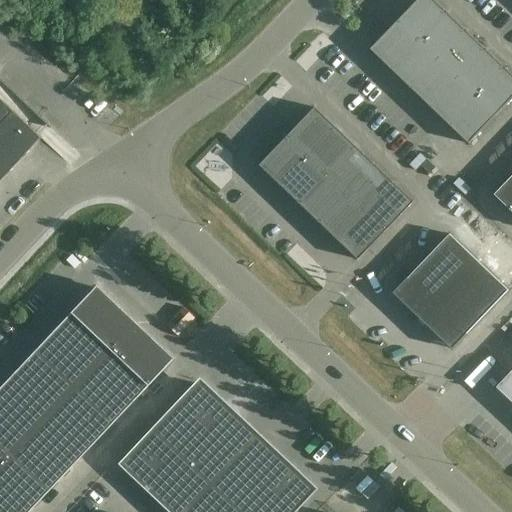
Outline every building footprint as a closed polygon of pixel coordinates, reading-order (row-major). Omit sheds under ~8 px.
[(370,49),(390,68),(468,144),(511,99),(511,74),(434,0),(417,0),(397,20),(370,49)] [(0,181),(51,127),(0,78),(0,181)] [(314,107),(259,165),(357,260),(413,202),(314,107)] [(511,174),(493,194),(511,212),(511,174)] [(511,241),(502,233),(494,241),(511,258),(511,241)] [(451,349),(508,290),(449,234),(392,293),(451,349)] [(511,274),(511,258),(494,241),(486,250),(511,275),(511,274)] [(511,275),(486,250),(478,259),(503,283),(511,275)] [(0,511),(28,511),(52,488),(83,455),(112,424),(138,397),(137,397),(143,391),(172,360),(134,323),(96,287),(66,319),(61,324),(60,324),(35,351),(6,382),(0,388),(0,511)] [(511,369),(495,388),(511,403),(511,369)] [(142,447),(126,464),(163,499),(176,511),(288,511),(305,495),(287,477),(293,471),(274,454),(273,453),(267,459),(250,443),(256,437),(238,420),(236,418),(230,425),(214,409),(219,403),(200,384),(163,424),(155,433),(161,439),(148,453),(142,447)]
